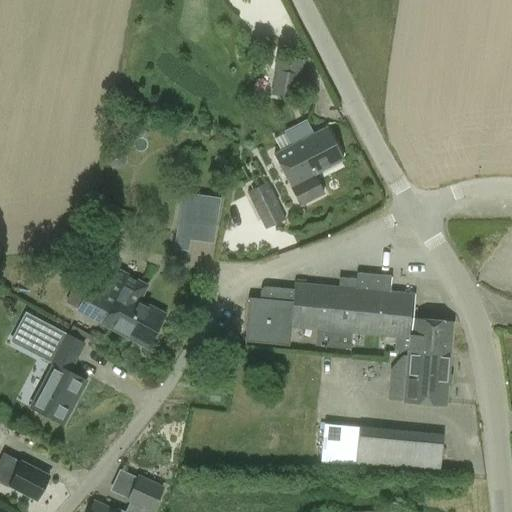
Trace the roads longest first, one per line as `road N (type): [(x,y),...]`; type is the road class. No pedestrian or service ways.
road 1 (residential): [(65,511),(140,425),(233,284),(413,211)]
road 2 (residential): [(504,511),(502,430),(480,338),(413,211)]
road 3 (unclassified): [(300,0),(413,211)]
